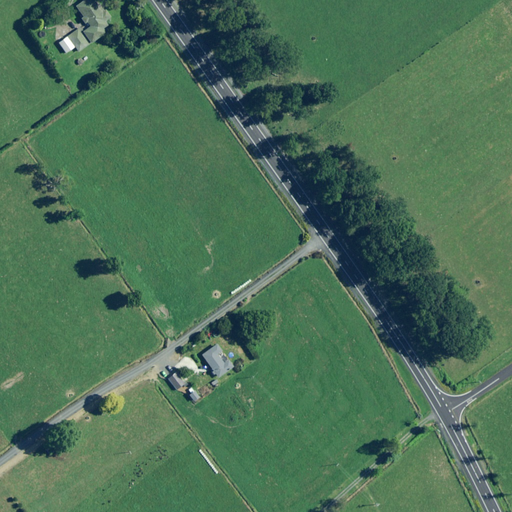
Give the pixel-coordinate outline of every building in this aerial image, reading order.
[(100,8),(94,0),(84,0),(76,6),(83,16),(81,18),(88,28),(83,31),(91,43),(106,33),(103,28),(107,25),(97,10),(100,8)] [(89,44),(78,29),(59,42),(70,58),(79,52),(89,44)] [(222,351),(217,344),(202,354),(218,377),(233,366),(228,360),(223,363),(217,354),(222,351)] [(185,384),(177,372),(168,378),(177,390),(185,384)] [(200,396),(195,390),(189,395),(194,401),(200,396)]
